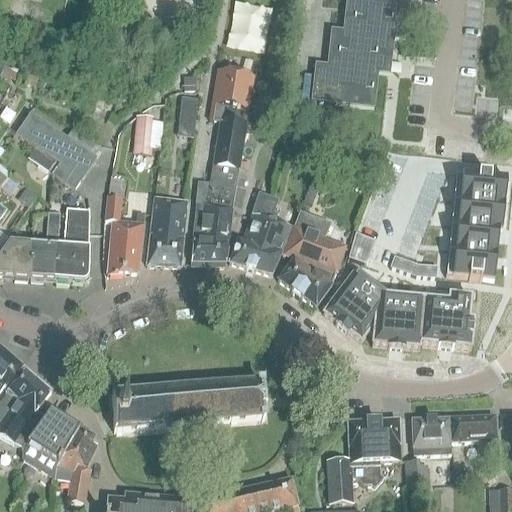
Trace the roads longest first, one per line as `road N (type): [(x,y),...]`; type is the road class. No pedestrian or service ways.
road 1 (unclassified): [(336,385),(293,334),(242,305),(210,299),(137,307),(73,349)]
road 2 (residential): [(189,492),(137,491),(118,482),(92,426),(61,390),(58,376),(73,349)]
road 3 (unclassified): [(511,363),(455,388),(336,385)]
